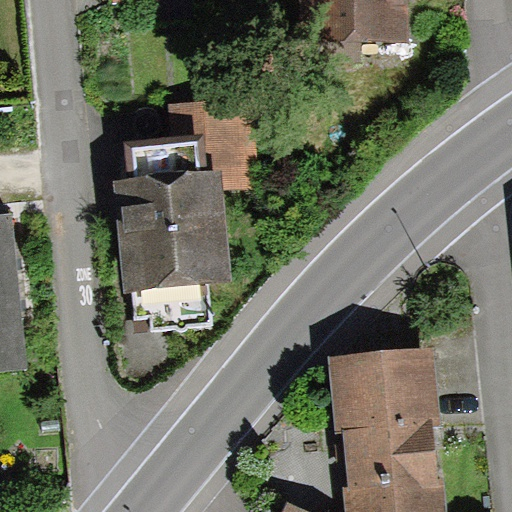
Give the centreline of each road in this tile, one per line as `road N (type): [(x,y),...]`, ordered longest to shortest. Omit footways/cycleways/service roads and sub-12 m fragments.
road 1 (residential): [(162,483),(87,413),(46,0)]
road 2 (tertiary): [(162,483),(280,337),(363,249),(439,187)]
road 3 (residential): [(511,464),(492,260),(439,187)]
